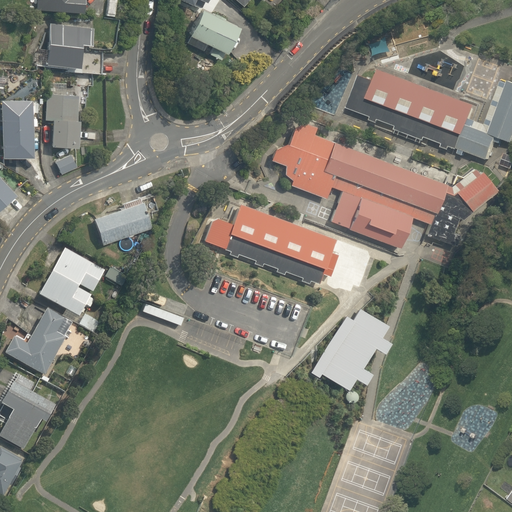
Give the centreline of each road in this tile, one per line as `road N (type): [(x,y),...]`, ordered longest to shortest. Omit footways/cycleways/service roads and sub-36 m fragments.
road 1 (tertiary): [(174,143),(210,137),(236,121),(368,0)]
road 2 (tertiary): [(0,270),(52,204),(147,153)]
road 3 (residential): [(143,0),(137,72),(152,128)]
